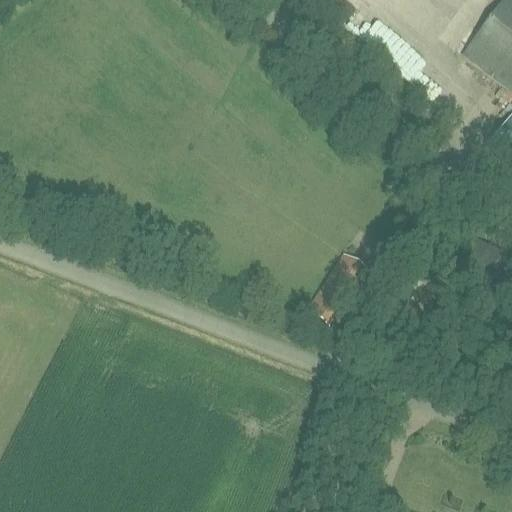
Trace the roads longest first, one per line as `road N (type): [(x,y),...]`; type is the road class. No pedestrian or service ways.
road 1 (unclassified): [(511,441),(0,246)]
road 2 (unclassified): [(511,234),(249,0)]
